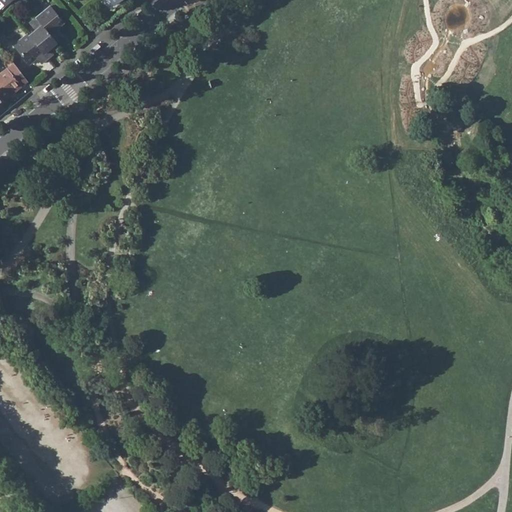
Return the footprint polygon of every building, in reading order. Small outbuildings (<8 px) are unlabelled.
[(42,23),(57,42),(63,37),(56,28),(65,21),(51,4),(37,16),(42,23)] [(29,34),(48,57),(53,52),(50,48),(57,42),(42,23),(37,16),(30,22),(35,28),(29,34)] [(13,44),(29,63),(36,57),(41,63),(48,57),(29,34),(28,32),(13,44)] [(132,49),(135,52),(143,45),(142,44),(140,42),(132,49)] [(101,47),(98,44),(90,51),(91,52),(93,54),(101,47)] [(0,95),(3,99),(27,80),(10,57),(6,60),(10,64),(0,71),(0,95)]
